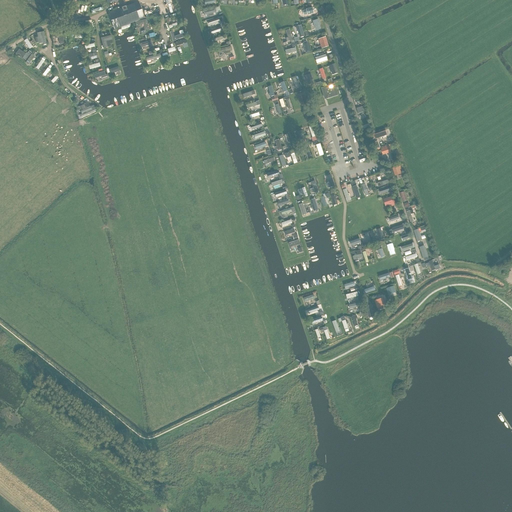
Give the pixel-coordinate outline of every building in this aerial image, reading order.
[(142,10),(138,1),(108,13),(114,29),(132,22),(144,18),(142,10)] [(103,5),(85,11),(87,17),(105,10),(103,5)] [(72,12),(54,16),(55,21),(73,17),(72,12)] [(299,30),(300,34),(304,33),(301,25),(295,27),(296,31),(299,30)] [(110,43),(113,42),(111,35),(110,33),(110,32),(110,29),(100,31),(101,38),(103,48),(111,46),(110,43)] [(174,36),(176,40),(185,37),(184,33),(183,33),(182,30),(178,31),(180,34),(174,36)] [(62,31),(50,34),(52,39),(58,38),(59,44),(64,43),(62,31)] [(44,32),(37,34),(39,46),(47,44),(44,32)] [(319,39),(322,48),(329,46),(326,36),(319,39)] [(175,46),(182,44),(184,48),(188,47),(186,43),(187,43),(186,39),(174,43),(175,46)] [(303,42),(306,53),(311,52),(308,40),(303,42)] [(284,43),(286,54),(297,51),(295,43),(286,45),(286,42),(284,43)] [(226,55),(231,54),(230,51),(232,50),(232,46),(218,49),(219,54),(225,52),(226,55)] [(332,53),(316,58),(317,62),(334,57),(332,53)] [(160,54),(145,58),(147,62),(161,58),(160,54)] [(29,65),(34,57),(30,55),(25,63),(29,65)] [(119,56),(106,60),(108,69),(121,65),(119,56)] [(336,63),(329,65),(332,74),(339,72),(336,63)] [(308,84),(314,83),(312,73),(305,75),(308,84)] [(272,85),(268,86),(271,97),(273,96),(278,114),(282,113),(277,94),(274,95),(272,85)] [(326,99),(336,95),(333,85),(322,89),(326,99)] [(302,106),(307,105),(303,93),(298,94),(302,106)] [(288,110),(293,108),(289,95),(284,97),(288,110)] [(78,108),(81,115),(92,111),(89,104),(78,108)] [(301,144),(307,142),(303,130),(297,132),(301,144)] [(264,131),(254,135),(255,139),(266,135),(264,131)] [(374,134),(376,139),(387,135),(386,131),(374,134)] [(288,148),(293,146),(288,134),(284,135),(288,148)] [(255,145),(256,149),(267,146),(266,141),(255,145)] [(316,144),(320,156),(324,154),(320,143),(316,144)] [(390,153),(389,147),(381,150),(382,155),(390,153)] [(264,159),(266,167),(270,166),(269,162),(275,161),(275,157),(264,159)] [(403,174),(401,169),(402,169),(400,164),(392,167),(395,176),(403,174)] [(286,182),(283,173),(278,175),(280,180),(271,183),(273,187),(286,182)] [(310,189),(312,195),(319,193),(316,180),(311,181),(313,188),(310,189)] [(365,195),(372,193),(371,186),(367,187),(366,182),(362,183),(365,195)] [(380,189),(381,194),(392,190),(391,185),(380,189)] [(347,201),(351,200),(347,188),(343,189),(347,201)] [(383,199),(386,206),(391,204),(392,206),(396,204),(393,195),(383,199)] [(315,198),(310,200),(314,211),(319,209),(315,198)] [(299,204),(302,215),(307,214),(304,203),(299,204)] [(409,208),(406,209),(411,222),(417,220),(414,209),(410,210),(409,208)] [(282,226),(296,221),(295,217),(281,222),(282,226)] [(295,246),(301,244),(295,228),(285,231),(287,238),(293,236),(294,241),(289,243),(292,251),(296,249),(295,246)] [(418,242),(423,240),(419,229),(414,230),(418,242)] [(353,248),(362,245),(360,238),(351,241),(353,248)] [(390,255),(396,253),(393,243),(387,245),(390,255)] [(402,246),(403,251),(415,247),(414,243),(402,246)] [(424,258),(429,257),(425,245),(420,247),(424,258)] [(361,249),(352,251),(354,260),(363,257),(361,249)] [(426,262),(428,267),(431,266),(433,271),(441,268),(438,258),(426,262)] [(346,289),(356,285),(354,281),(344,284),(346,289)] [(375,285),(362,290),(364,294),(376,290),(375,285)] [(387,287),(389,295),(396,293),(395,285),(387,287)] [(378,309),(383,307),(382,306),(386,304),(384,298),(375,300),(378,309)] [(344,329),(348,328),(345,316),(338,318),(339,322),(342,321),(344,329)] [(336,319),(332,321),(336,333),(340,331),(336,319)] [(324,331),(327,339),(330,338),(327,326),(319,328),(320,332),(324,331)]
